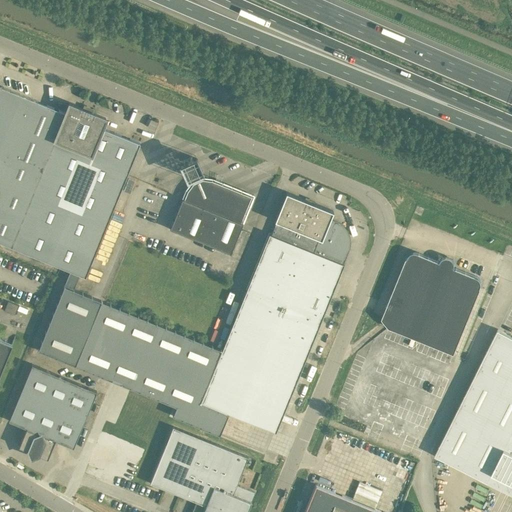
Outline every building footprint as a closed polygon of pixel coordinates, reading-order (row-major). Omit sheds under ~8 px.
[(0,241),(10,246),(65,112),(1,86),(0,85),(0,241)] [(78,274),(85,276),(140,142),(102,127),(105,118),(69,103),(65,112),(10,246),(70,270),(64,285),(72,288),(78,274)] [(188,173),(190,177),(199,173),(198,169),(201,167),(197,158),(193,160),(192,156),(182,160),(184,164),(180,166),(184,175),(188,173)] [(220,180),(215,178),(214,181),(212,180),(202,179),(193,183),(187,190),(184,199),(182,198),(169,228),(230,253),(242,222),(241,222),(251,196),(219,183),(220,180)] [(336,222),(329,219),(333,210),(286,191),(274,219),(276,220),(271,233),(269,232),(222,349),(72,288),(64,285),(37,350),(74,365),(176,406),(172,415),(219,434),(228,412),(275,431),(344,263),(342,262),(347,248),(348,242),(348,236),(345,230),(341,225),(336,222)] [(407,256),(407,258),(406,258),(382,317),(389,327),(454,353),(480,288),(481,287),(481,286),(482,284),(482,283),(482,282),(481,280),(481,279),(480,278),(479,277),(478,276),(476,275),(475,275),(455,267),(455,265),(455,264),(455,262),(455,261),(454,260),(453,259),(452,258),(451,257),(450,256),(448,256),(447,256),(446,256),(444,256),(443,257),(442,258),(441,259),(440,260),(439,261),(419,252),(417,251),(416,251),(415,251),(413,251),(412,251),(411,252),(409,253),(408,254),(408,255),(407,256)] [(4,310),(14,314),(18,305),(8,301),(4,310)] [(511,336),(497,329),(479,366),(435,455),(511,492),(511,336)] [(0,372),(12,344),(0,338),(0,372)] [(32,363),(8,420),(26,427),(18,446),(28,450),(29,452),(35,454),(37,453),(37,454),(47,458),(55,439),(73,447),(96,390),(32,363)] [(173,426),(150,482),(196,501),(191,511),(246,511),(255,491),(236,484),(247,456),(173,426)] [(384,511),(315,484),(303,511),(384,511)]
